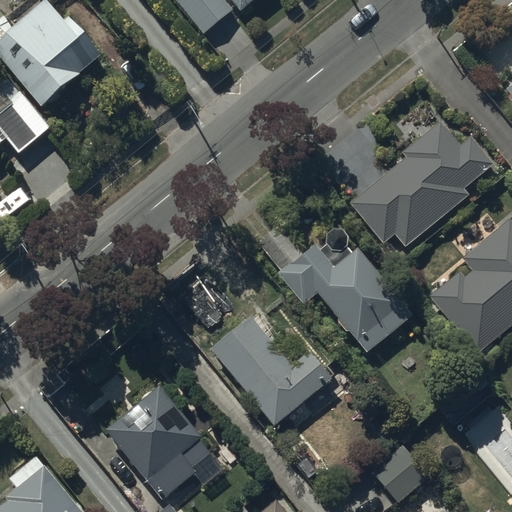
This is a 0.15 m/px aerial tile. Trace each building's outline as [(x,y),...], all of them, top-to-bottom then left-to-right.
[(219,0),(178,0),(174,4),(203,40),(232,16),(219,0)] [(261,0),(223,0),(239,19),(261,0)] [(61,29),(46,11),(35,21),(25,8),(6,24),(0,17),(0,67),(40,116),(79,84),(77,83),(100,64),(67,24),(61,29)] [(0,149),(1,149),(0,147),(0,139),(18,160),(48,134),(7,86),(0,91),(0,149)] [(459,152),(439,128),(405,157),(402,159),(405,163),(349,209),(382,249),(394,240),(404,253),(468,200),(463,194),(492,170),(470,143),(459,152)] [(459,277),(429,302),(476,360),(511,330),(511,229),(508,225),(461,264),(471,276),(463,283),(459,277)] [(279,232),(257,249),(281,278),(277,281),(302,311),(316,300),(338,326),(336,328),(344,338),(347,336),(365,359),(410,322),(405,316),(414,308),(402,293),(393,300),(383,289),(388,284),(377,270),(372,274),(357,256),(352,260),(346,253),(346,252),(346,251),(347,250),(347,249),(347,248),(347,247),(347,246),(346,245),(346,244),(346,243),(345,242),(345,241),(344,241),(343,240),(343,239),(342,239),(341,238),(340,238),(339,237),(338,237),(337,237),(336,237),(335,237),(334,237),(333,237),(332,237),(331,237),(330,238),(329,238),(329,239),(328,239),(327,240),(326,241),(326,242),(325,242),(325,243),(325,244),(324,245),(324,246),(324,247),(324,248),(324,249),(324,250),(324,251),(325,252),(325,253),(319,257),(315,252),(310,255),(306,251),(299,257),(279,232)] [(250,325),(210,357),(273,433),(299,412),(306,422),(324,408),(316,398),(331,387),(296,344),(278,359),(250,325)] [(158,394),(104,437),(161,506),(187,485),(196,496),(223,474),(194,439),(206,429),(193,413),(181,423),(158,394)] [(403,448),(370,476),(396,508),(430,481),(403,448)] [(6,508),(1,511),(73,511),(35,464),(33,465),(28,460),(12,473),(16,478),(8,485),(16,495),(4,505),(6,508)]
